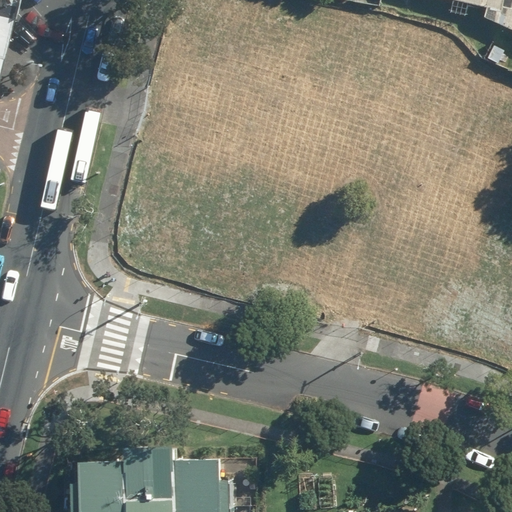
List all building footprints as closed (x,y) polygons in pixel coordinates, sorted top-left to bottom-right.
[(223,0),(202,96),(252,108),(275,8),(263,5),(263,0),(223,0)] [(511,0),(477,0),(495,4),(491,14),(511,22),(511,0)] [(298,150),(339,157),(348,130),(360,109),(426,138),(446,94),(427,86),(437,64),(407,51),(402,62),(376,51),(373,58),(347,47),(344,53),(326,45),(299,107),(305,110),(298,150)] [(243,113),(207,108),(202,144),(237,149),(243,113)] [(511,124),(496,122),(470,260),(507,267),(503,290),(511,292),(511,124)] [(258,268),(279,166),(230,156),(209,258),(258,268)] [(257,511),(256,460),(76,467),(77,511),(257,511)]
